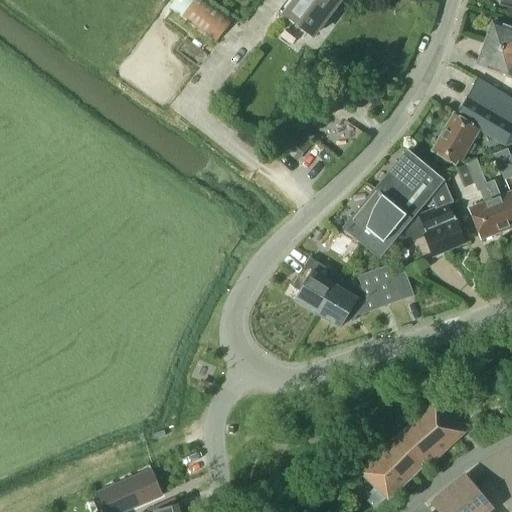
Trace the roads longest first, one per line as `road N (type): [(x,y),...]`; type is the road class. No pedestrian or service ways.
road 1 (unclassified): [(261,264),(379,144),(426,68),(452,0)]
road 2 (residential): [(242,363),(269,376),(307,376),(511,308)]
road 3 (residential): [(224,511),(216,424),(242,363)]
